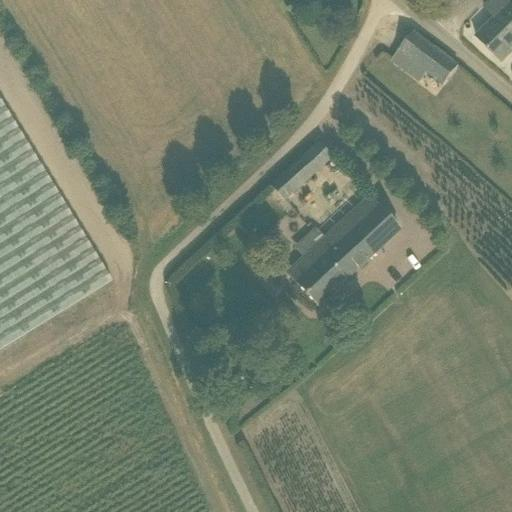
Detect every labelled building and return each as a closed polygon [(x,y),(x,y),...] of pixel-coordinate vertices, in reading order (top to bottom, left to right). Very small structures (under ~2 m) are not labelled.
[(456,0),(436,0),(447,10),(456,0)] [(476,39),(502,64),(511,53),(511,0),(493,0),(484,9),(495,19),(476,39)] [(413,33),(399,52),(444,86),(458,67),(413,33)] [(0,352),(111,284),(0,103),(0,352)] [(316,142),(268,186),(283,203),(331,158),(316,142)] [(399,232),(367,199),(323,240),(315,231),(295,250),(304,260),(287,275),(317,308),(399,232)]
